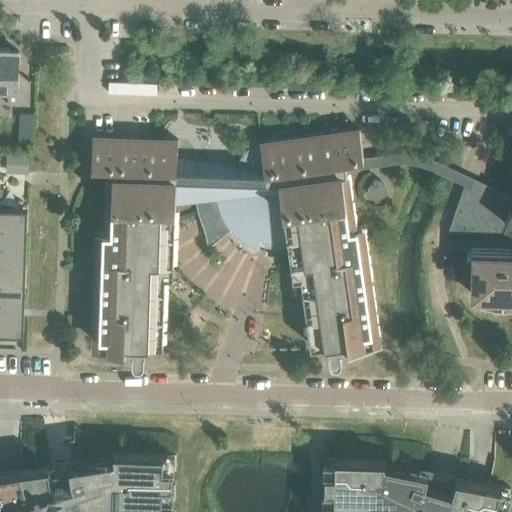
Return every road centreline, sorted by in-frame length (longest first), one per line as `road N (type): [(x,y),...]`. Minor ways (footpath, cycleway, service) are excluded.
road 1 (residential): [(511,403),(0,387)]
road 2 (residential): [(360,14),(85,5)]
road 3 (residential): [(511,17),(360,14)]
